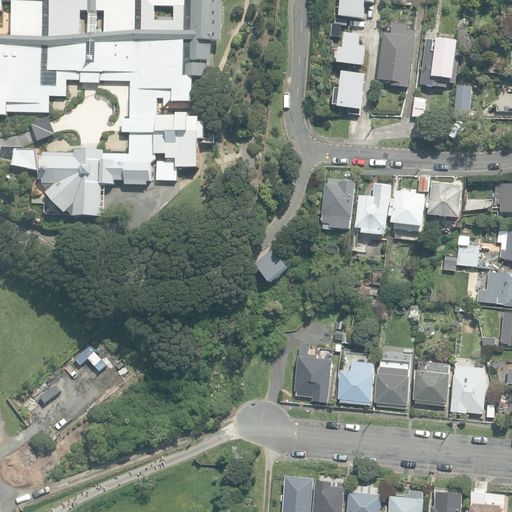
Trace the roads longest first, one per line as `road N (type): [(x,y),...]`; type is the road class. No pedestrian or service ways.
road 1 (residential): [(0,226),(137,284),(197,277),(246,261),(272,238),(310,150)]
road 2 (unclassified): [(267,425),(300,437),(511,458)]
road 3 (residential): [(310,150),(461,161),(511,155)]
road 4 (residential): [(310,150),(293,115),(302,0)]
